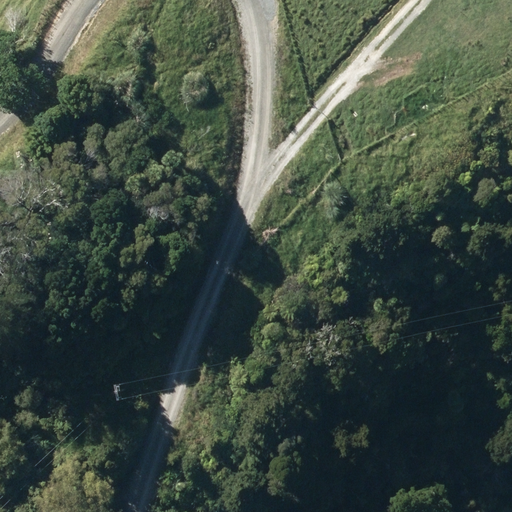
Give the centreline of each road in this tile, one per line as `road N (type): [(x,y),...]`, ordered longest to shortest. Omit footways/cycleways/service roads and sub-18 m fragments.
road 1 (unclassified): [(226,208),(134,511)]
road 2 (unclassified): [(426,0),(226,208)]
road 3 (unclassified): [(249,0),(258,47),(251,127),(226,208)]
